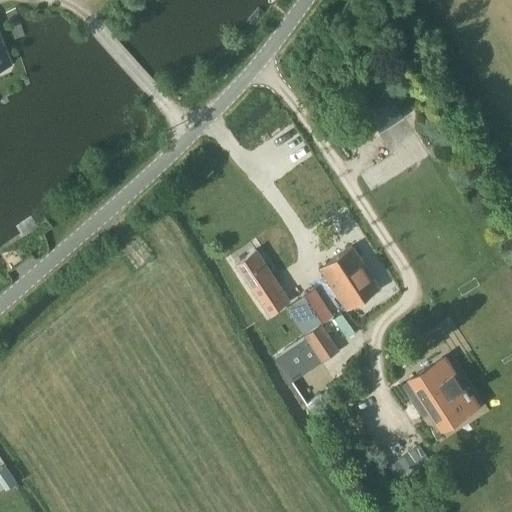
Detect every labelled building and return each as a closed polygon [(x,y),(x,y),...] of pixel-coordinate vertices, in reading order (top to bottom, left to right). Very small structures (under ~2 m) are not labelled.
[(0,66),(9,63),(0,41),(0,66)] [(402,114),(386,88),(362,103),(378,129),(402,114)] [(346,309),(379,288),(352,246),(319,267),(346,309)] [(255,250),(236,264),(269,314),(289,301),(255,250)] [(322,324),(303,297),(286,308),(305,336),(322,324)] [(306,337),(275,357),(292,381),(339,350),(322,324),(305,336),(306,337)] [(430,365),(407,380),(440,431),(479,405),(465,385),(464,387),(454,372),(440,381),(430,365)]
